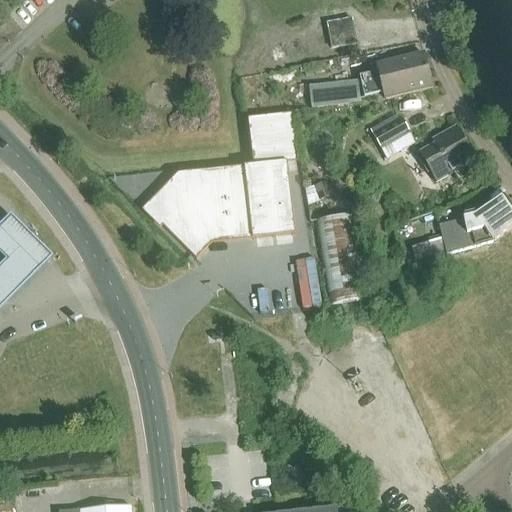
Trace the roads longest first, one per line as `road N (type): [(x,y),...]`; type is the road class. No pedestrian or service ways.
road 1 (tertiary): [(166,511),(150,396),(125,321),(73,225),(0,139)]
road 2 (unclassified): [(511,188),(441,78),(415,0)]
